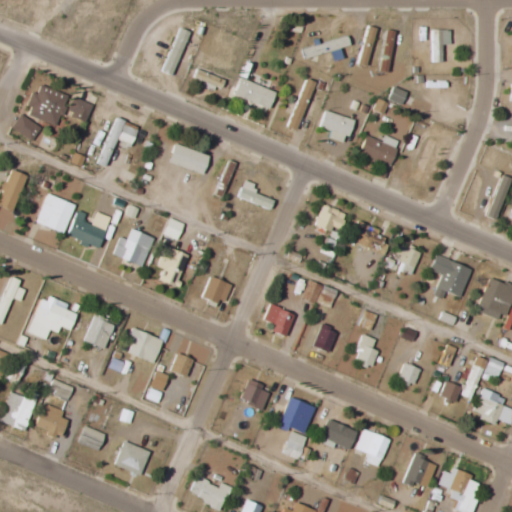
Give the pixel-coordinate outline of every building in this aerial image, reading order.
[(353,63),(362,66),(375,29),(365,26),(353,63)] [(168,75),(186,32),(177,28),(158,71),(168,75)] [(447,44),(447,29),(429,30),(429,56),(439,55),(439,45),(447,44)] [(375,69),(384,71),(392,31),(384,30),(375,69)] [(339,59),(337,48),(346,45),(343,36),(298,49),(302,59),(327,52),(329,61),(339,59)] [(201,86),(218,90),(221,79),(204,75),(201,86)] [(229,95),(265,109),(272,91),(236,78),(229,95)] [(283,126),(293,130),(312,82),(303,78),(283,126)] [(22,115),(54,127),(65,95),(37,85),(34,94),(30,93),(22,115)] [(384,100),(398,105),(404,92),(390,86),(384,100)] [(70,113),(67,118),(81,125),(90,106),(70,97),(64,110),(70,113)] [(369,111),(381,114),(385,102),(373,99),(369,111)] [(349,119),(321,110),(316,127),(327,131),(325,138),(341,144),(349,119)] [(8,131),(30,141),(37,125),(15,115),(8,131)] [(134,125),(110,118),(96,164),(103,167),(111,140),(128,145),(134,125)] [(379,141),(362,136),(356,155),(377,161),(372,176),(382,179),(395,140),(381,135),(379,141)] [(205,155),(170,144),(164,163),(199,174),(205,155)] [(79,167),(82,156),(71,152),(67,164),(79,167)] [(219,197),(231,163),(224,160),(212,194),(219,197)] [(21,175),(5,170),(0,188),(0,208),(11,212),(21,175)] [(483,215),(492,219),(509,178),(499,175),(483,215)] [(267,209),(270,200),(250,193),(253,184),(240,180),(234,197),(267,209)] [(32,223),(59,234),(72,205),(44,193),(32,223)] [(311,226),(327,231),(329,227),(337,230),(343,213),(319,205),(311,226)] [(92,212),(88,224),(79,221),(82,213),(74,210),(64,237),(95,248),(106,217),(92,212)] [(381,237),(374,234),(376,228),(359,223),(353,243),(377,251),(381,237)] [(151,238),(128,228),(123,240),(117,237),(109,255),(138,267),(151,238)] [(417,252),(397,244),(393,254),(398,256),(393,270),(407,275),(417,252)] [(154,267),(160,269),(156,282),(174,287),(184,254),(160,246),(154,267)] [(468,269),(432,255),(426,270),(438,275),(430,296),(438,300),(442,291),(457,297),(468,269)] [(21,289),(14,287),(16,280),(5,276),(0,293),(0,319),(7,298),(17,301),(21,289)] [(227,285),(207,276),(199,296),(219,305),(227,285)] [(476,302),(479,304),(476,312),(500,322),(511,291),(511,287),(486,277),(476,302)] [(333,290),(305,280),(298,298),(327,309),(333,290)] [(38,295),(24,333),(43,339),(46,330),(54,333),(56,327),(66,330),(72,314),(62,310),(63,304),(38,295)] [(259,319),(271,324),(268,331),(281,337),(291,315),(266,304),(259,319)] [(452,316),(438,312),(435,321),(450,325),(452,316)] [(80,341),(100,350),(110,326),(90,317),(80,341)] [(332,331),(317,326),(310,348),(325,353),(332,331)] [(413,331),(401,327),(397,337),(409,342),(413,331)] [(149,363),(158,340),(129,328),(123,342),(128,344),(124,353),(149,363)] [(368,349),(372,339),(359,335),(350,360),(368,366),(374,351),(368,349)] [(183,377),(188,359),(172,354),(166,372),(183,377)] [(0,380),(14,385),(22,361),(8,356),(0,380)] [(459,397),(469,400),(482,359),(472,356),(459,397)] [(105,367),(117,372),(121,362),(109,358),(105,367)] [(500,362),(485,358),(481,374),(495,378),(500,362)] [(394,379),(410,384),(416,368),(399,363),(394,379)] [(145,386),(158,391),(164,376),(151,370),(145,386)] [(451,403),(458,388),(442,381),(436,396),(451,403)] [(266,388),(243,382),(237,402),(260,408),(266,388)] [(154,403),(158,392),(146,388),(142,398),(154,403)] [(492,425),(494,419),(506,425),(511,411),(511,410),(499,405),(502,398),(480,388),(468,414),(492,425)] [(8,392),(0,410),(0,422),(20,431),(36,395),(25,390),(22,398),(8,392)] [(276,424),(301,434),(311,407),(286,397),(276,424)] [(58,417),(60,411),(42,404),(32,429),(57,439),(64,420),(58,417)] [(116,420),(127,424),(131,412),(119,409),(116,420)] [(344,450),(353,432),(327,420),(316,442),(329,449),(332,444),(344,450)] [(101,434),(81,425),(74,442),(94,451),(101,434)] [(361,462),(376,467),(385,438),(359,430),(353,450),(364,454),(361,462)] [(279,455),(295,459),(302,436),(286,431),(279,455)] [(145,452),(120,441),(110,465),(135,476),(145,452)] [(432,463),(409,456),(401,483),(424,489),(432,463)] [(340,479),(350,485),(356,474),(346,468),(340,479)] [(455,511),(468,511),(473,499),(470,498),(475,483),(467,480),(468,475),(449,468),(447,473),(440,471),(435,485),(448,490),(445,498),(456,501),(453,511),(455,511)] [(185,496),(218,508),(226,486),(217,483),(215,486),(192,477),(185,496)] [(256,511),(258,507),(242,500),(237,511),(256,511)] [(311,511),(312,511),(292,502),(287,511),(284,511),(280,510),(278,511),(311,511)]
